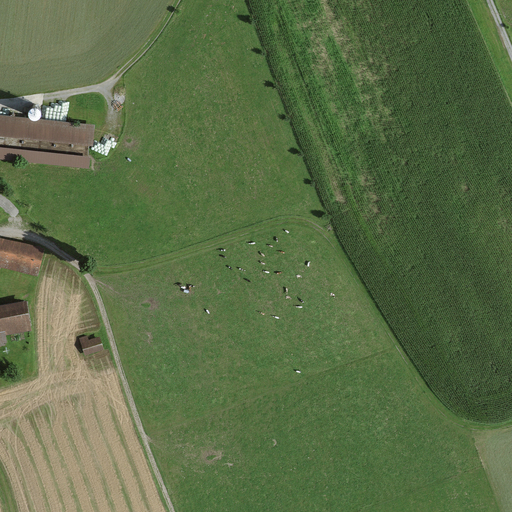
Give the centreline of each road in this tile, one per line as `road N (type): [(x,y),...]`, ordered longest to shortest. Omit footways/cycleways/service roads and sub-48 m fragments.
road 1 (track): [(0,229),(19,223),(83,267),(118,269),(268,224),(308,223),(332,241),(445,413),(474,428),(511,423)]
road 2 (track): [(0,102),(89,88),(128,65),(176,0)]
